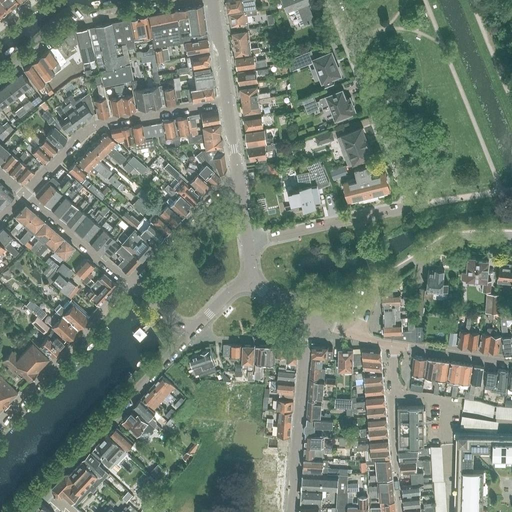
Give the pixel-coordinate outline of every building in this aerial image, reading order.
[(0,0),(0,18),(9,11),(0,0)] [(0,0),(9,11),(19,3),(16,0),(0,0)] [(257,7),(255,0),(228,0),(227,0),(229,11),(247,8),(250,8),(257,7)] [(312,0),(311,0),(283,0),(288,10),(289,13),(294,11),(300,26),(315,20),(308,2),(312,0)] [(208,32),(203,4),(148,15),(154,48),(191,41),(207,39),(207,38),(206,33),(208,32)] [(257,7),(250,8),(247,8),(247,10),(248,15),(258,14),(257,7)] [(229,13),(230,22),(232,23),(232,25),(237,24),(238,30),(249,28),(249,23),(249,22),(248,15),(247,10),(231,13),(229,13)] [(135,40),(143,38),(142,34),(151,32),(148,15),(138,17),(138,18),(131,19),(135,40)] [(131,19),(111,23),(116,46),(126,44),(134,42),(134,40),(135,40),(131,19)] [(116,46),(111,23),(104,24),(95,27),(90,28),(98,67),(99,70),(100,73),(103,87),(131,81),(134,80),(130,64),(126,44),(116,46)] [(88,28),(76,30),(75,30),(75,31),(78,43),(83,62),(95,59),(88,28)] [(249,30),(247,30),(233,32),(234,36),(232,39),(233,41),(235,42),(235,44),(251,42),(249,30)] [(72,48),(78,43),(75,31),(65,38),(72,48)] [(207,40),(207,39),(191,41),(192,48),(186,49),(187,54),(193,53),(209,50),(208,45),(209,43),(208,41),(207,40)] [(236,50),(237,56),(254,54),(254,53),(261,52),(260,47),(252,48),(251,42),(235,44),(233,46),(234,49),(236,50)] [(156,62),(164,61),(162,49),(154,50),(156,62)] [(289,70),(286,50),(280,51),(283,71),(289,70)] [(41,57),(33,63),(45,81),(57,72),(59,75),(63,72),(61,68),(56,62),(57,62),(49,51),(41,57)] [(322,83),(325,82),(326,85),(334,82),(332,77),(341,74),(332,52),(315,59),(312,53),(301,57),(304,65),(313,61),(322,83)] [(177,72),(189,70),(194,69),(194,68),(209,65),(208,62),(210,61),(209,59),(210,58),(210,56),(209,55),(208,53),(191,56),(192,63),(187,63),(187,66),(179,68),(176,69),(177,72)] [(256,67),(266,66),(267,65),(266,59),(257,60),(257,54),(254,55),(254,54),(237,56),(237,58),(236,59),(237,61),(237,62),(238,69),(256,66),(256,67)] [(32,81),(38,88),(45,83),(40,75),(31,64),(24,69),(32,81)] [(209,67),(194,69),(189,70),(190,75),(194,74),(196,87),(213,85),(215,85),(214,76),(213,72),(212,72),(212,71),(210,71),(209,67)] [(241,84),(252,82),(258,82),(257,74),(269,72),(268,68),(256,69),(238,71),(240,77),(239,78),(239,81),(240,82),(241,84)] [(21,73),(14,79),(23,91),(31,85),(21,73)] [(106,98),(103,87),(100,73),(95,74),(100,99),(94,100),(98,117),(100,117),(103,117),(105,116),(109,115),(106,98)] [(16,97),(23,91),(14,79),(6,85),(16,97)] [(243,100),(269,96),(271,96),(270,91),(258,93),(258,92),(259,92),(258,85),(253,86),(252,82),(241,84),(242,88),(240,88),(241,90),(240,90),(240,95),(242,95),(243,100)] [(124,84),(119,85),(124,112),(129,111),(130,112),(134,111),(135,110),(136,110),(133,94),(126,96),(125,92),(125,91),(124,84)] [(6,85),(0,89),(0,92),(8,103),(16,97),(6,85)] [(112,114),(113,114),(114,115),(119,114),(119,113),(124,112),(119,85),(114,86),(117,97),(110,99),(112,114)] [(162,85),(159,86),(163,104),(165,103),(165,105),(170,104),(172,104),(174,104),(175,103),(176,103),(174,91),(173,87),(162,89),(162,85)] [(214,90),(213,85),(196,87),(187,88),(188,101),(192,100),(215,96),(214,95),(215,94),(215,91),(214,90)] [(159,106),(160,105),(162,105),(162,104),(163,104),(159,86),(146,88),(150,107),(155,107),(156,107),(159,106)] [(145,108),(150,107),(146,88),(134,90),(138,109),(140,109),(141,110),(144,109),(145,108)] [(326,96),(320,98),(324,108),(330,105),(335,120),(337,120),(336,118),(355,110),(350,97),(346,99),(342,90),(326,96)] [(8,103),(0,92),(0,107),(1,109),(8,103)] [(93,114),(90,111),(92,110),(89,98),(84,102),(81,98),(76,102),(71,95),(67,97),(70,102),(85,120),(93,114)] [(311,109),(313,108),(319,106),(314,95),(302,99),(305,107),(309,105),(311,109)] [(39,96),(31,102),(34,106),(42,100),(39,96)] [(272,101),(271,96),(269,96),(243,100),(243,105),(242,105),(243,111),(244,111),(244,113),(249,112),(249,116),(261,114),(261,111),(262,111),(261,103),(272,101)] [(34,106),(31,102),(29,100),(22,106),(27,112),(34,106)] [(70,102),(62,108),(77,126),(85,120),(70,102)] [(62,117),(58,120),(62,126),(67,133),(77,126),(62,108),(60,104),(55,107),(62,117)] [(49,107),(42,114),(49,122),(48,123),(53,128),(46,135),(58,147),(67,138),(59,130),(61,128),(54,117),(52,114),(49,111),(51,110),(49,107)] [(201,118),(202,125),(219,122),(219,121),(219,120),(219,118),(218,116),(218,111),(201,114),(201,113),(189,116),(189,120),(190,127),(196,126),(195,119),(201,118)] [(262,114),(261,114),(249,116),(250,117),(244,117),(245,119),(244,120),(244,123),(247,125),(247,129),(264,127),(262,114)] [(192,139),(190,127),(189,120),(188,120),(187,116),(175,118),(178,135),(186,133),(187,137),(189,143),(193,142),(192,139)] [(179,138),(178,135),(175,118),(162,121),(162,122),(165,135),(165,137),(173,136),(173,139),(174,139),(175,146),(180,145),(179,139),(179,138)] [(0,126),(6,134),(12,130),(6,122),(0,126)] [(219,132),(220,132),(219,123),(219,122),(202,125),(204,133),(197,134),(196,126),(190,127),(192,139),(219,135),(219,132)] [(160,136),(157,123),(150,125),(152,137),(160,136)] [(143,126),(142,124),(128,127),(131,142),(134,142),(134,145),(135,145),(136,149),(148,147),(149,149),(155,148),(152,137),(145,139),(143,126)] [(150,125),(143,126),(145,139),(152,137),(150,125)] [(123,144),(131,142),(128,127),(111,130),(111,134),(119,141),(122,140),(123,144)] [(362,127),(337,137),(348,165),(373,155),(362,127)] [(268,142),(268,144),(279,142),(278,136),(267,138),(265,129),(246,131),(248,145),(268,142)] [(315,136),(318,145),(334,139),(332,131),(315,136)] [(42,141),(34,132),(30,136),(38,145),(50,156),(58,148),(46,137),(42,141)] [(106,132),(98,140),(123,162),(126,158),(125,157),(122,155),(116,150),(120,145),(106,132)] [(208,149),(222,147),(222,146),(223,146),(221,138),(220,138),(219,135),(192,139),(193,142),(194,142),(194,143),(196,142),(197,143),(199,143),(204,142),(205,149),(208,149)] [(121,164),(123,162),(98,140),(91,147),(103,157),(107,153),(121,164)] [(43,163),(50,156),(38,145),(35,149),(29,144),(28,144),(25,141),(22,143),(25,146),(25,147),(31,153),(32,152),(43,163)] [(266,151),(273,150),(273,148),(280,148),(279,142),(268,144),(249,146),(250,151),(249,154),(249,157),(251,159),(259,158),(260,162),(266,161),(266,157),(267,157),(266,151)] [(0,162),(10,152),(2,145),(0,148),(0,162)] [(91,147),(84,153),(109,175),(112,172),(99,161),(103,157),(91,147)] [(222,147),(208,149),(202,151),(201,151),(215,170),(217,170),(220,175),(227,168),(224,153),(223,147),(222,147)] [(14,155),(17,151),(14,148),(0,164),(8,171),(18,159),(14,155)] [(220,175),(217,170),(215,170),(201,151),(196,155),(199,160),(204,165),(199,171),(212,184),(220,175)] [(8,171),(16,178),(26,165),(22,161),(27,155),(24,152),(18,159),(8,171)] [(94,176),(98,171),(106,178),(109,175),(84,153),(77,161),(89,171),(94,176)] [(127,162),(133,167),(142,174),(147,168),(133,156),(132,157),(131,156),(130,157),(127,160),(128,162),(127,162)] [(34,157),(26,165),(16,178),(23,184),(35,173),(30,169),(35,163),(38,166),(41,163),(34,157)] [(316,206),(315,200),(321,199),(318,185),(320,184),(321,186),(329,182),(320,160),(306,163),(308,170),(297,173),(300,188),(288,190),(291,206),(303,203),(305,208),(316,206)] [(88,181),(83,177),(87,172),(75,161),(68,170),(80,180),(92,191),(95,187),(88,181)] [(135,169),(133,167),(127,162),(123,166),(132,173),(135,169)] [(178,181),(172,187),(192,205),(202,194),(189,182),(168,163),(164,167),(178,181)] [(277,163),(269,164),(271,174),(278,173),(277,163)] [(351,200),(358,198),(357,197),(382,191),(382,192),(388,191),(388,190),(390,189),(388,182),(389,182),(388,175),(387,176),(386,171),(372,174),(370,164),(355,167),(358,178),(344,181),(345,186),(344,186),(346,192),(347,192),(349,200),(351,199),(351,200)] [(346,166),(331,171),(334,179),(349,174),(346,166)] [(193,177),(189,182),(202,194),(211,185),(194,170),(188,167),(185,169),(193,177)] [(43,200),(57,184),(59,182),(53,177),(36,194),(43,200)] [(61,187),(57,184),(43,200),(51,207),(67,189),(72,183),(68,179),(61,187)] [(75,179),(73,182),(78,187),(74,191),(77,193),(78,192),(79,191),(83,186),(80,184),(76,179),(75,179)] [(182,216),(192,205),(172,187),(165,181),(162,184),(165,187),(164,188),(172,196),(171,197),(170,196),(165,201),(169,205),(182,216)] [(95,187),(92,191),(102,199),(105,196),(101,192),(98,189),(95,187)] [(0,207),(1,208),(5,204),(14,195),(6,188),(0,194),(0,207)] [(70,192),(67,189),(51,207),(59,214),(77,193),(74,191),(72,189),(70,192)] [(59,214),(66,220),(78,207),(75,204),(82,196),(78,192),(77,193),(59,214)] [(141,199),(147,204),(153,198),(146,192),(141,199)] [(78,207),(66,220),(74,227),(86,214),(82,210),(89,202),(85,199),(78,207)] [(173,225),(181,217),(182,216),(169,205),(169,206),(164,201),(160,205),(163,208),(159,213),(173,225)] [(150,207),(147,204),(139,212),(143,215),(150,207)] [(14,217),(24,225),(34,213),(25,205),(14,217)] [(92,207),(86,214),(74,227),(82,233),(96,217),(91,212),(94,209),(92,207)] [(122,215),(121,216),(135,227),(140,222),(132,215),(131,215),(126,211),(122,215)] [(165,234),(173,225),(159,213),(158,214),(155,211),(148,219),(150,221),(165,234)] [(24,245),(25,244),(27,241),(31,237),(30,236),(34,232),(43,221),(34,213),(24,225),(29,229),(19,240),(24,245)] [(82,233),(89,240),(102,225),(101,223),(99,225),(96,223),(102,216),(99,213),(96,217),(82,233)] [(89,240),(97,246),(113,227),(106,221),(102,225),(89,240)] [(135,227),(134,228),(152,245),(155,242),(157,244),(165,234),(150,221),(145,226),(140,222),(135,227)] [(27,241),(25,244),(35,253),(54,230),(45,222),(35,233),(34,234),(39,238),(33,246),(27,241)] [(97,246),(105,253),(108,256),(118,244),(115,241),(116,240),(113,237),(120,230),(115,226),(113,227),(97,246)] [(14,227),(10,232),(15,235),(18,231),(14,227)] [(154,247),(152,245),(134,228),(127,235),(125,233),(118,240),(121,242),(121,243),(120,243),(121,244),(122,243),(123,244),(141,261),(154,247)] [(12,237),(3,229),(0,231),(0,242),(5,247),(15,256),(19,252),(9,242),(13,238),(12,237)] [(63,238),(54,230),(35,253),(39,256),(48,246),(53,250),(63,238)] [(63,259),(73,247),(74,248),(64,239),(54,251),(63,259)] [(128,274),(141,261),(123,244),(116,251),(120,255),(118,258),(121,261),(118,264),(128,274)] [(491,291),(491,280),(488,280),(489,260),(476,259),(476,257),(469,256),(469,258),(468,258),(468,262),(463,262),(462,278),(466,278),(466,280),(483,281),(482,291),(491,291)] [(49,257),(45,261),(49,265),(54,270),(55,271),(57,269),(59,266),(49,257)] [(15,261),(14,261),(11,269),(14,270),(13,272),(19,274),(23,264),(20,263),(21,261),(17,258),(15,261)] [(75,270),(84,278),(86,275),(95,266),(90,262),(90,261),(88,259),(87,259),(85,258),(75,270)] [(511,260),(500,260),(498,280),(510,282),(510,286),(511,286),(511,260)] [(55,271),(46,281),(54,287),(56,286),(66,295),(70,298),(79,288),(68,278),(74,272),(62,262),(61,264),(59,266),(57,269),(55,271)] [(45,280),(46,281),(55,271),(49,266),(43,273),(48,277),(45,280)] [(416,301),(415,314),(423,314),(424,299),(433,300),(434,290),(443,291),(444,291),(448,291),(449,282),(444,282),(444,275),(445,269),(443,269),(441,268),(438,268),(436,269),(435,272),(429,271),(428,288),(427,288),(427,289),(420,288),(419,301),(416,301)] [(90,287),(97,293),(104,285),(111,292),(117,285),(104,273),(95,283),(91,279),(86,275),(84,278),(82,280),(86,284),(90,287)] [(111,292),(104,285),(97,293),(90,287),(85,293),(99,305),(111,292)] [(385,287),(385,289),(383,290),(383,304),(393,304),(399,304),(410,303),(411,293),(407,293),(408,298),(401,298),(401,287),(385,287)] [(499,294),(487,293),(485,312),(498,313),(499,294)] [(90,315),(80,307),(79,308),(73,303),(72,305),(69,302),(64,307),(61,305),(60,306),(58,305),(54,309),(56,311),(76,330),(90,315)] [(384,323),(402,323),(404,323),(404,318),(400,318),(400,311),(399,304),(393,304),(383,304),(384,323)] [(67,340),(76,330),(56,311),(52,315),(57,320),(52,326),(67,340)] [(511,312),(501,313),(502,333),(504,352),(504,354),(511,353),(511,336),(511,335),(507,336),(507,334),(508,334),(507,325),(510,325),(511,322),(511,312)] [(468,347),(471,325),(472,320),(472,315),(468,315),(465,330),(460,329),(458,345),(468,347)] [(49,327),(37,316),(31,322),(43,333),(49,327)] [(409,328),(409,331),(402,331),(402,323),(384,323),(385,337),(415,341),(415,328),(409,328)] [(475,326),(471,325),(468,347),(477,348),(480,333),(474,332),(475,326)] [(415,326),(415,328),(415,341),(423,343),(423,326),(415,326)] [(479,348),(490,350),(493,328),(488,327),(487,333),(482,333),(479,348)] [(490,350),(504,352),(502,333),(496,332),(497,329),(493,328),(490,350)] [(49,332),(51,333),(39,346),(51,357),(64,343),(65,341),(52,329),(49,332)] [(458,332),(451,331),(449,344),(456,345),(458,332)] [(49,358),(32,342),(18,356),(12,350),(2,361),(20,378),(23,375),(29,380),(37,371),(49,358)] [(241,356),(242,344),(224,344),(224,355),(241,356)] [(249,367),(248,382),(251,382),(251,385),(254,385),(255,378),(255,373),(253,373),(254,363),(255,345),(243,344),(242,363),(243,363),(243,364),(242,367),(249,367)] [(255,363),(255,373),(255,378),(261,378),(261,366),(267,366),(268,345),(257,345),(255,363)] [(275,361),(276,345),(268,345),(267,366),(267,368),(275,368),(275,361)] [(275,361),(286,361),(287,345),(276,345),(275,361)] [(297,368),(297,363),(299,346),(287,345),(286,361),(286,362),(287,362),(286,368),(297,368)] [(328,357),(333,358),(333,347),(329,347),(329,346),(313,346),(312,352),(312,356),(328,357)] [(339,347),(339,359),(336,359),(336,375),(340,375),(341,369),(353,369),(353,365),(354,358),(354,349),(354,348),(339,347)] [(362,348),(354,349),(354,358),(364,358),(382,360),(381,350),(362,348)] [(193,354),(192,356),(190,357),(193,365),(195,372),(204,369),(206,374),(215,371),(217,378),(222,377),(219,369),(217,370),(215,363),(211,350),(209,351),(209,350),(208,350),(207,350),(203,351),(203,352),(201,352),(202,353),(199,354),(197,353),(193,354)] [(424,375),(427,358),(414,356),(412,373),(424,375)] [(326,369),(321,368),(321,359),(312,358),(310,377),(325,378),(326,369)] [(382,360),(364,358),(354,358),(353,365),(364,364),(364,369),(383,371),(382,360)] [(435,384),(436,378),(439,359),(428,358),(425,376),(433,378),(432,383),(435,384)] [(436,378),(435,384),(435,387),(434,393),(438,394),(439,388),(439,386),(438,384),(439,378),(447,380),(449,361),(439,359),(436,378)] [(450,380),(449,384),(458,385),(459,382),(462,363),(451,361),(448,380),(450,380)] [(473,365),(462,363),(459,382),(470,383),(473,365)] [(474,365),(471,382),(470,392),(469,398),(473,399),(476,383),(481,384),(484,367),(474,365)] [(297,369),(297,368),(286,368),(279,367),(278,378),(296,380),(296,379),(297,369)] [(506,395),(509,370),(499,369),(497,385),(495,385),(497,371),(488,370),(486,384),(485,384),(485,388),(492,389),(492,391),(501,392),(501,394),(506,395)] [(353,379),(365,378),(365,384),(384,382),(383,372),(365,374),(363,373),(355,373),(353,374),(353,379)] [(0,411),(6,405),(18,393),(0,375),(0,411)] [(170,392),(175,386),(162,375),(157,381),(170,392)] [(335,386),(336,379),(327,378),(327,380),(310,379),(309,388),(309,398),(323,400),(324,389),(324,385),(335,386)] [(280,396),(293,397),(294,392),(295,382),(272,379),(271,390),(280,391),(280,396)] [(164,398),(170,392),(157,381),(152,386),(164,398)] [(384,382),(365,384),(361,385),(361,388),(366,388),(366,394),(385,393),(384,382)] [(159,404),(164,398),(152,386),(146,392),(159,404)] [(154,409),(159,404),(146,392),(142,397),(154,409)] [(366,396),(367,406),(386,404),(385,394),(366,396)] [(347,408),(352,408),(352,398),(335,397),(335,407),(347,408)] [(134,407),(148,420),(155,427),(159,431),(162,428),(158,424),(156,423),(157,422),(152,417),(156,412),(141,399),(134,407)] [(276,410),(279,410),(293,412),(294,401),(277,399),(276,410)] [(307,418),(321,419),(331,419),(331,414),(325,413),(325,415),(321,415),(322,401),(308,400),(307,418)] [(367,407),(352,408),(352,412),(358,412),(358,413),(368,412),(368,416),(387,415),(386,404),(367,406),(367,407)] [(398,406),(398,420),(424,420),(424,406),(398,406)] [(292,424),(293,412),(279,410),(278,423),(292,424)] [(130,428),(131,427),(132,429),(132,430),(132,431),(134,433),(135,433),(138,435),(144,440),(150,433),(152,434),(154,431),(154,429),(155,427),(148,420),(147,422),(138,414),(136,416),(132,412),(128,416),(127,416),(124,418),(125,420),(123,421),(130,428)] [(369,418),(369,427),(388,426),(387,416),(369,418)] [(320,436),(321,432),(315,432),(315,428),(333,430),(334,420),(331,419),(321,419),(307,418),(307,423),(305,425),(304,431),(306,432),(305,435),(306,435),(320,436)] [(284,511),(286,491),(285,491),(287,457),(262,455),(262,448),(278,449),(279,439),(263,438),(264,427),(227,424),(227,423),(195,420),(194,432),(219,434),(219,440),(224,441),(223,454),(233,455),(233,456),(256,458),(254,475),(259,482),(263,482),(263,490),(262,490),(260,511),(284,511)] [(398,420),(399,433),(424,433),(424,420),(398,420)] [(278,423),(277,435),(291,436),(292,424),(278,423)] [(369,428),(361,429),(360,429),(361,436),(366,436),(366,435),(370,434),(370,438),(389,436),(388,426),(369,427),(369,428)] [(110,434),(110,435),(122,446),(127,441),(136,449),(140,445),(131,437),(129,438),(117,427),(114,430),(113,430),(111,432),(110,434)] [(96,446),(106,456),(102,460),(109,467),(126,450),(122,446),(110,435),(108,433),(96,446)] [(399,447),(424,447),(424,433),(399,433),(399,447)] [(511,461),(511,435),(459,434),(457,511),(482,511),(484,469),(474,469),(474,450),(493,450),(493,461),(511,461)] [(325,436),(320,436),(306,435),(305,447),(331,447),(331,442),(325,442),(325,436)] [(389,438),(370,440),(371,444),(359,445),(358,440),(353,441),(354,451),(366,450),(390,449),(389,438)] [(315,457),(323,457),(324,452),(332,453),(332,447),(331,447),(305,447),(304,456),(315,457)] [(419,454),(430,453),(429,447),(399,449),(400,460),(419,459),(419,454)] [(391,460),(390,449),(366,450),(367,459),(372,459),(376,459),(391,460)] [(90,452),(82,460),(83,461),(103,480),(109,473),(99,464),(101,462),(90,452)] [(194,453),(187,452),(183,457),(187,461),(194,453)] [(338,474),(338,475),(348,476),(348,474),(348,469),(332,468),(332,470),(328,469),(329,460),(304,458),(303,470),(323,472),(323,471),(327,472),(327,473),(338,474)] [(372,459),(367,459),(367,464),(377,463),(377,469),(392,469),(391,460),(376,459),(372,459)] [(417,471),(417,465),(425,465),(425,473),(431,472),(430,460),(400,462),(401,472),(417,471)] [(97,486),(103,480),(83,461),(70,474),(66,474),(52,488),(52,492),(59,498),(62,498),(64,496),(72,503),(87,487),(93,492),(98,487),(97,486)] [(393,479),(392,469),(377,469),(377,475),(371,475),(372,479),(378,479),(393,479)] [(412,484),(424,483),(424,472),(411,473),(412,484)] [(303,473),(302,486),(324,487),(337,488),(348,488),(348,476),(338,475),(303,473)] [(369,486),(369,490),(394,490),(393,480),(378,480),(379,486),(369,486)] [(420,486),(424,486),(424,489),(433,488),(433,482),(403,485),(404,495),(421,494),(420,486)] [(323,502),(324,487),(302,486),(302,488),(301,501),(302,501),(301,507),(320,507),(325,508),(325,502),(323,502)] [(348,488),(337,488),(337,505),(338,505),(337,511),(347,511),(347,505),(348,491),(348,488)] [(379,500),(395,500),(394,490),(369,490),(370,497),(379,496),(379,500)] [(352,504),(352,496),(349,496),(348,491),(347,505),(347,511),(358,511),(358,505),(358,504),(352,504)] [(403,497),(404,508),(421,506),(420,495),(403,497)] [(147,511),(156,501),(150,498),(140,511),(147,511)] [(358,504),(358,505),(358,511),(368,511),(369,504),(368,504),(368,500),(359,500),(359,504),(358,504)] [(396,511),(395,501),(380,502),(381,507),(378,508),(376,507),(370,508),(370,511),(396,511)]
